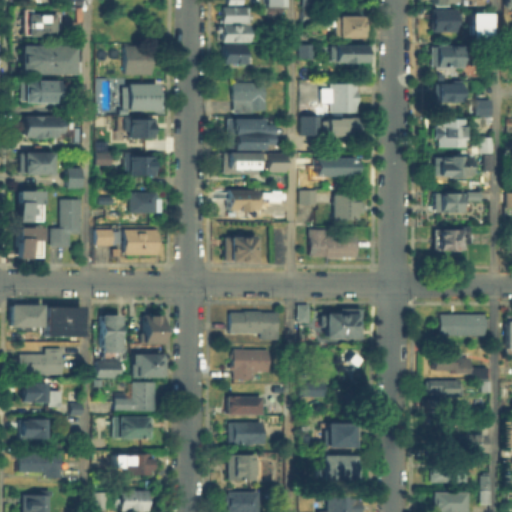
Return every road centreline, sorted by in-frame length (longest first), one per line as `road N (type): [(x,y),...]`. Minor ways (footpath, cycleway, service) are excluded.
road 1 (residential): [(391,511),(395,0)]
road 2 (residential): [(185,511),(188,0)]
road 3 (residential): [(0,281),(511,283)]
